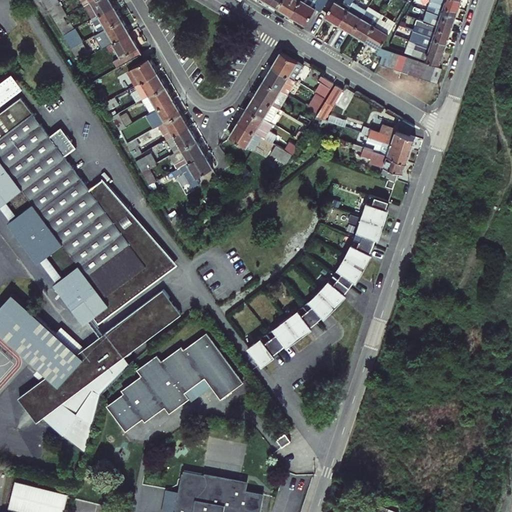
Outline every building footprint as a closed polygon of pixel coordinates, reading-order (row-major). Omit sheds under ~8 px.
[(67,14),(59,0),(48,7),(56,21),(64,16),(67,14)] [(92,17),(115,4),(112,0),(91,0),(84,4),(92,17)] [(286,10),(292,14),(300,0),(282,0),(279,6),(286,10)] [(300,0),(292,14),(300,18),(307,23),(316,8),(321,11),(327,0),(320,0),(321,0),(319,0),(300,0)] [(333,18),(340,22),(349,8),(336,0),(335,0),(327,14),(333,18)] [(430,6),(429,9),(456,18),(459,7),(437,0),(416,0),(426,3),(427,0),(428,0),(431,1),(431,3),(431,4),(431,5),(431,6),(430,6)] [(347,26),(354,30),(367,9),(365,8),(353,1),(349,8),(340,22),(347,26)] [(122,17),(115,4),(92,17),(100,30),(122,17)] [(367,9),(380,17),(382,13),(369,5),(367,9)] [(360,34),(367,38),(380,17),(367,9),(354,30),(360,34)] [(425,20),(452,29),(456,18),(429,9),(427,14),(428,15),(428,16),(427,17),(426,17),(425,20)] [(380,17),(391,24),(394,20),(382,13),(380,17)] [(64,16),(56,21),(64,34),(72,29),(64,16)] [(108,44),(130,31),(122,17),(100,30),(108,44)] [(374,43),(381,47),(393,25),(391,24),(380,17),(367,38),(374,43)] [(448,40),(452,29),(425,20),(418,18),(415,28),(448,40)] [(418,42),(445,51),(448,40),(415,28),(411,39),(418,42)] [(78,40),(72,29),(64,34),(70,45),(78,40)] [(100,30),(95,34),(99,41),(102,40),(105,45),(108,44),(100,30)] [(118,66),(143,51),(130,31),(108,44),(111,49),(117,46),(122,54),(114,60),(118,66)] [(91,54),(83,41),(72,47),(80,60),(91,54)] [(414,53),(441,62),(445,51),(418,42),(416,47),(417,47),(417,49),(416,49),(415,50),(414,53)] [(387,65),(392,51),(385,48),(383,54),(380,62),(384,63),(387,65)] [(282,51),(274,65),(296,79),(305,64),(282,51)] [(399,53),(392,51),(387,65),(391,66),(395,67),(399,53)] [(406,56),(399,53),(395,67),(398,68),(402,70),(406,56)] [(133,66),(137,73),(131,76),(135,84),(158,71),(149,56),(133,66)] [(414,58),(406,56),(402,70),(405,71),(409,72),(414,58)] [(421,60),(414,58),(409,72),(412,73),(416,74),(421,60)] [(428,63),(421,60),(416,74),(420,76),(423,77),(428,63)] [(435,66),(428,63),(423,77),(427,78),(430,79),(435,66)] [(274,65),(265,79),(287,93),(296,79),(274,65)] [(127,70),(131,76),(137,73),(133,66),(127,70)] [(437,82),(442,68),(435,66),(430,79),(434,81),(437,82)] [(103,84),(116,77),(112,70),(99,78),(103,84)] [(143,98),(166,84),(158,71),(135,84),(143,98)] [(325,96),(334,81),(322,74),(319,80),(322,81),(316,91),(317,91),(325,96)] [(142,290),(177,264),(104,177),(90,188),(22,96),(0,112),(0,103),(14,93),(4,79),(0,81),(0,204),(8,198),(19,212),(9,219),(39,259),(48,253),(64,274),(55,280),(85,321),(94,314),(99,321),(111,313),(141,288),(142,290)] [(265,79),(257,93),(279,107),(280,107),(288,93),(287,93),(265,79)] [(317,116),(325,118),(347,83),(339,79),(317,116)] [(108,84),(95,92),(101,104),(115,96),(108,84)] [(151,111),(174,98),(166,84),(143,98),(151,111)] [(317,91),(309,105),(317,110),(325,96),(317,91)] [(257,93),(248,107),(271,121),(279,107),(257,93)] [(118,103),(115,96),(101,104),(105,111),(118,103)] [(151,111),(148,113),(155,126),(160,124),(181,111),(174,98),(151,111)] [(248,107),(240,121),(262,134),(265,136),(274,122),(271,121),(248,107)] [(168,137),(189,125),(181,111),(160,124),(168,137)] [(126,126),(118,112),(112,116),(120,129),(126,126)] [(308,124),(312,118),(301,112),(297,118),(308,124)] [(363,131),(370,133),(412,148),(416,136),(411,134),(414,125),(400,118),(396,128),(384,124),(381,131),(364,125),(363,131)] [(262,134),(240,121),(231,135),(254,149),(262,134)] [(122,133),(131,128),(129,124),(126,126),(120,129),(122,133)] [(168,137),(176,151),(197,138),(189,125),(168,137)] [(134,139),(136,137),(131,128),(122,133),(128,143),(134,139)] [(149,130),(138,136),(142,142),(153,136),(149,130)] [(358,137),(368,140),(370,133),(363,131),(360,130),(358,137)] [(376,143),(374,148),(408,160),(412,148),(370,133),(368,140),(376,143)] [(291,152),(296,145),(281,136),(277,143),(291,152)] [(205,152),(197,138),(176,151),(180,158),(175,161),(179,167),(205,152)] [(135,157),(142,153),(134,139),(128,143),(135,157)] [(408,160),(374,148),(355,142),(352,150),(362,153),(363,151),(373,154),(371,159),(386,164),(400,169),(405,171),(408,160)] [(291,152),(277,143),(271,152),(279,157),(278,159),(285,163),(286,161),(288,163),(294,154),(291,152)] [(171,153),(175,161),(180,158),(176,151),(171,153)] [(214,166),(205,152),(179,167),(173,170),(176,176),(185,170),(194,186),(201,182),(197,176),(214,166)] [(151,153),(137,161),(142,170),(149,166),(156,162),(151,153)] [(397,178),(400,169),(386,164),(383,173),(397,178)] [(142,170),(150,184),(157,180),(149,166),(142,170)] [(150,184),(156,194),(163,190),(157,180),(150,184)] [(390,199),(371,192),(363,215),(385,222),(388,214),(385,213),(390,199)] [(360,223),(356,234),(375,244),(380,229),(383,230),(385,222),(363,215),(351,211),(349,219),(360,223)] [(374,244),(356,234),(345,254),(365,265),(369,258),(367,256),(374,244)] [(435,267),(459,276),(467,257),(444,247),(435,267)] [(306,303),(249,345),(263,363),(270,358),(268,355),(293,338),(295,340),(308,330),(307,327),(318,319),(330,308),(331,309),(343,297),(341,295),(351,285),(358,271),(361,273),(365,265),(345,254),(335,272),(306,303)] [(79,351),(13,292),(0,306),(0,330),(39,366),(48,374),(20,395),(29,407),(34,403),(86,452),(101,393),(131,363),(125,355),(183,312),(165,288),(79,351)] [(208,331),(185,348),(182,344),(162,359),(158,353),(138,367),(143,373),(123,388),(125,392),(108,404),(127,429),(144,417),(146,420),(166,405),(170,411),(190,397),(185,391),(194,385),(190,379),(202,370),(206,376),(221,396),(243,380),(208,331)] [(190,379),(194,385),(206,376),(202,370),(190,379)] [(291,439),(286,432),(277,438),(283,445),(291,439)] [(249,511),(250,510),(255,511),(260,508),(262,497),(259,493),(245,490),(246,485),(243,480),(236,479),(232,482),(231,487),(227,486),(228,482),(224,477),(215,475),(211,478),(209,483),(201,482),(203,473),(184,469),(176,511),(249,511)] [(33,511),(63,511),(69,493),(17,479),(10,506),(33,511)] [(392,498),(379,493),(377,499),(389,504),(392,498)]
